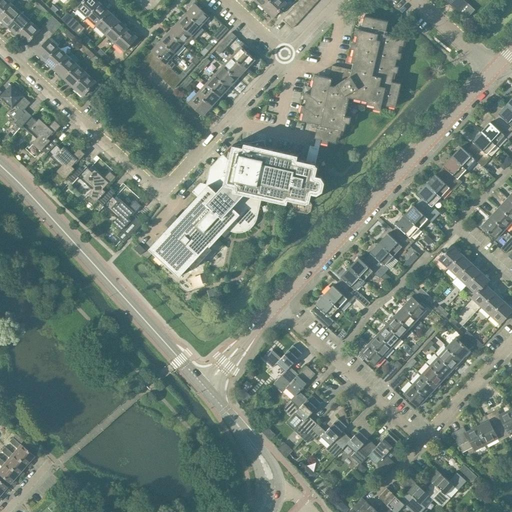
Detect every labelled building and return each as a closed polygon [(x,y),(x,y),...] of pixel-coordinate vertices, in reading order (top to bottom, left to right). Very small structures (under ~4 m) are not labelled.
[(0,0),(0,17),(12,4),(8,0),(0,0)] [(85,0),(78,8),(87,17),(100,3),(97,0),(85,0)] [(254,0),(263,9),(271,0),(254,0)] [(282,0),(271,0),(263,9),(273,17),(286,3),(282,0)] [(305,0),(299,0),(287,15),(296,24),(312,6),(305,0)] [(446,0),(466,18),(474,9),(463,0),(446,0)] [(40,11),(43,7),(38,2),(35,6),(40,11)] [(110,11),(100,3),(87,17),(96,26),(110,11)] [(22,12),(12,4),(0,17),(0,19),(8,27),(22,12)] [(186,13),(201,27),(209,17),(195,4),(186,13)] [(53,5),(50,8),(55,13),(58,9),(53,5)] [(96,26),(105,34),(119,20),(110,11),(96,26)] [(8,27),(17,35),(31,21),(22,12),(8,27)] [(67,12),(61,18),(67,24),(73,18),(67,12)] [(186,13),(178,23),(192,36),(201,27),(186,13)] [(296,24),(287,15),(282,19),(292,28),(296,24)] [(44,26),(49,30),(57,20),(53,16),(44,26)] [(308,93),(301,121),(311,123),(318,125),(315,138),(316,138),(321,139),(328,141),(336,143),(338,137),(340,137),(342,130),(344,131),(348,116),(345,116),(349,98),(367,101),(367,104),(381,107),(382,105),(395,108),(401,83),(392,81),(401,38),(385,35),(387,24),(388,21),(364,16),(362,24),(361,29),(358,29),(352,57),(355,57),(353,65),(352,70),(336,66),(331,65),(329,78),(314,74),(314,75),(313,81),(310,94),(308,93)] [(57,20),(49,30),(54,35),(63,25),(57,20)] [(105,34),(115,43),(128,28),(119,20),(105,34)] [(40,30),(31,21),(17,35),(27,44),(40,30)] [(183,45),(192,36),(178,23),(169,32),(183,45)] [(80,24),(74,30),(79,35),(82,31),(85,28),(80,24)] [(212,37),(217,42),(229,30),(224,25),(212,37)] [(128,28),(115,43),(125,52),(138,38),(128,28)] [(69,37),(72,34),(67,29),(63,32),(69,37)] [(169,32),(161,41),(175,54),(183,45),(169,32)] [(232,32),(220,45),(225,50),(237,37),(232,32)] [(36,53),(46,62),(59,47),(50,39),(36,53)] [(152,50),(157,55),(161,59),(165,63),(169,67),(172,69),(176,65),(170,59),(175,54),(161,41),(152,50)] [(232,56),(246,69),(255,60),(249,54),(252,51),(242,42),(239,45),(241,46),(232,56)] [(225,50),(220,45),(216,49),(221,54),(225,50)] [(87,54),(90,51),(85,46),(82,49),(87,54)] [(46,62),(55,70),(68,56),(59,47),(46,62)] [(102,56),(105,53),(100,48),(97,52),(102,56)] [(143,60),(148,65),(157,55),(152,50),(143,60)] [(148,65),(152,69),(161,59),(157,55),(148,65)] [(55,70),(64,79),(77,64),(68,56),(55,70)] [(232,56),(223,65),(238,79),(246,69),(232,56)] [(152,69),(156,73),(165,63),(161,59),(152,69)] [(108,68),(103,63),(100,67),(105,71),(108,68)] [(156,73),(160,76),(169,67),(165,63),(156,73)] [(64,79),(74,87),(87,73),(77,64),(64,79)] [(223,65),(215,75),(229,88),(238,79),(223,65)] [(160,76),(165,81),(173,71),(172,69),(169,67),(160,76)] [(165,81),(169,85),(178,75),(173,71),(165,81)] [(87,73),(74,87),(83,96),(96,82),(87,73)] [(178,75),(169,85),(174,89),(183,80),(178,75)] [(215,75),(206,84),(221,97),(229,88),(215,75)] [(116,97),(105,109),(141,141),(137,146),(160,167),(192,133),(164,107),(161,110),(128,79),(113,95),(116,97)] [(206,84),(198,93),(212,106),(221,97),(206,84)] [(15,105),(23,112),(31,103),(12,86),(1,97),(13,108),(15,105)] [(212,106),(198,93),(189,103),(203,116),(212,106)] [(500,114),(495,118),(511,133),(511,107),(507,104),(499,113),(500,114)] [(15,123),(20,128),(31,116),(26,111),(15,123)] [(31,116),(20,128),(23,126),(37,140),(34,143),(45,153),(41,157),(43,159),(48,154),(47,154),(56,144),(58,141),(52,136),(61,126),(55,120),(48,128),(41,121),(39,123),(31,116)] [(508,139),(511,134),(511,133),(495,118),(492,122),(491,121),(481,131),(495,144),(504,135),(508,139)] [(474,141),(469,146),(487,162),(491,156),(487,153),(495,144),(481,131),(473,140),(474,141)] [(198,197),(149,250),(178,276),(208,245),(209,246),(227,228),(229,229),(234,230),(239,230),(243,230),(247,228),(251,225),(254,221),(255,216),(260,197),(287,203),(288,199),(291,199),(294,200),(307,203),(307,202),(309,201),(310,202),(312,192),(317,193),(322,190),(324,181),(321,177),(316,175),(318,166),(318,165),(317,165),(316,164),(316,163),(315,163),(317,156),(321,139),(316,138),(314,147),(310,146),(306,161),(298,159),(299,155),(264,147),(245,143),(244,144),(244,147),(233,145),(232,148),(229,150),(227,152),(220,159),(223,161),(222,165),(216,163),(211,169),(207,187),(201,193),(196,188),(192,192),(198,197)] [(59,147),(56,144),(47,154),(48,154),(62,167),(58,171),(70,182),(68,184),(70,187),(79,177),(80,177),(79,176),(84,170),(76,163),(85,154),(79,148),(73,156),(64,149),(63,150),(59,146),(59,147)] [(462,146),(452,156),(466,169),(475,159),(483,166),(487,162),(469,146),(466,150),(462,146)] [(444,166),(440,171),(457,186),(462,181),(458,178),(466,169),(452,156),(444,165),(444,166)] [(89,194),(100,204),(96,210),(97,211),(95,213),(97,214),(104,206),(103,205),(112,196),(112,195),(114,193),(107,187),(116,177),(110,171),(103,179),(91,168),(89,170),(86,168),(84,170),(79,176),(80,177),(79,177),(93,190),(89,194)] [(436,173),(426,183),(440,196),(449,187),(453,191),(457,186),(440,171),(437,174),(436,173)] [(478,181),(470,189),(477,194),(484,186),(478,181)] [(422,198),(418,202),(435,217),(439,212),(432,206),(440,196),(426,183),(417,193),(422,198)] [(112,196),(103,205),(104,206),(118,219),(115,223),(122,229),(116,235),(124,242),(142,224),(133,215),(141,206),(135,200),(129,208),(116,196),(115,198),(112,196)] [(511,202),(508,198),(499,207),(511,219),(511,202)] [(413,205),(404,215),(418,227),(426,218),(430,222),(435,217),(418,202),(414,206),(413,205)] [(511,219),(499,207),(491,216),(505,229),(511,221),(511,219)] [(397,225),(393,230),(410,245),(414,240),(410,236),(418,227),(404,215),(396,224),(397,225)] [(505,229),(491,216),(482,226),(496,239),(505,229)] [(388,233),(379,242),(392,255),(401,246),(405,250),(410,245),(393,230),(389,234),(388,233)] [(511,245),(511,235),(511,236),(500,248),(505,253),(511,245)] [(371,253),(367,257),(384,273),(388,268),(384,264),(392,255),(379,242),(370,252),(371,253)] [(134,249),(141,256),(145,251),(139,245),(134,249)] [(439,259),(448,268),(461,254),(452,245),(439,259)] [(448,268),(458,277),(471,263),(461,254),(448,268)] [(359,257),(350,266),(363,279),(372,270),(380,277),(384,273),(367,257),(364,261),(359,257)] [(458,277),(467,285),(480,271),(471,263),(458,277)] [(342,277),(338,281),(355,297),(359,292),(355,288),(363,279),(350,266),(341,275),(342,277)] [(467,285),(475,293),(476,294),(485,284),(489,279),(480,271),(467,285)] [(333,284),(324,294),(338,307),(346,298),(350,302),(355,297),(338,281),(334,285),(333,284)] [(471,297),(481,306),(494,292),(485,284),(476,294),(475,293),(471,297)] [(359,292),(355,297),(360,302),(364,298),(359,292)] [(423,295),(427,299),(432,303),(436,300),(431,295),(430,296),(426,292),(423,295)] [(481,306),(490,315),(503,301),(494,292),(481,306)] [(338,307),(324,294),(315,304),(316,305),(312,309),(317,314),(329,325),(334,320),(330,316),(338,307)] [(411,296),(402,306),(417,319),(426,309),(411,296)] [(511,308),(503,301),(490,315),(499,323),(511,309),(511,308)] [(402,306),(394,315),(408,328),(417,319),(402,306)] [(317,314),(316,316),(328,326),(329,325),(317,314)] [(394,315),(385,324),(400,337),(408,328),(394,315)] [(385,324),(377,333),(391,346),(400,337),(385,324)] [(377,333),(368,343),(383,356),(391,346),(377,333)] [(472,334),(469,338),(479,347),(482,344),(472,334)] [(455,337),(447,347),(461,360),(469,350),(455,337)] [(430,340),(425,344),(429,348),(434,343),(430,340)] [(383,356),(368,343),(359,352),(374,365),(383,356)] [(299,374),(299,373),(290,365),(302,352),(293,344),(281,357),(272,349),(264,358),(273,366),(277,362),(286,370),(282,374),(291,383),(299,374)] [(447,347),(438,356),(452,369),(461,360),(447,347)] [(438,356),(430,365),(444,378),(452,369),(438,356)] [(396,360),(392,364),(397,369),(401,364),(396,360)] [(412,366),(409,363),(404,367),(408,371),(412,366)] [(397,369),(392,364),(380,377),(385,382),(397,369)] [(295,395),(291,399),(300,407),(308,398),(308,397),(300,390),(315,373),(307,365),(299,373),(299,374),(291,383),(282,374),(274,383),(283,391),(287,387),(295,395)] [(430,365),(421,374),(435,387),(444,378),(430,365)] [(388,384),(393,389),(405,376),(400,372),(388,384)] [(421,374),(412,384),(427,397),(435,387),(421,374)] [(427,397),(412,384),(404,393),(418,406),(427,397)] [(291,399),(283,408),(292,416),(296,412),(304,419),(300,423),(294,430),(303,439),(310,432),(318,423),(308,414),(321,401),(312,393),(308,397),(308,398),(300,407),(291,399)] [(497,410),(491,413),(504,437),(508,435),(509,433),(508,432),(511,430),(511,411),(511,409),(500,415),(497,410)] [(488,421),(477,426),(486,443),(497,437),(499,440),(504,437),(491,413),(486,416),(488,421)] [(310,432),(303,439),(308,443),(314,436),(318,440),(322,436),(330,443),(326,447),(335,456),(343,447),(335,439),(343,430),(347,425),(337,417),(326,430),(318,423),(310,432)] [(351,438),(343,430),(335,439),(343,447),(347,443),(355,450),(351,455),(360,464),(361,463),(369,455),(360,447),(368,438),(368,437),(376,428),(367,420),(351,438)] [(267,426),(262,431),(270,441),(276,434),(267,426)] [(475,449),(486,443),(477,426),(467,432),(464,427),(452,433),(462,452),(473,446),(475,449)] [(368,438),(360,447),(369,455),(373,450),(381,458),(377,463),(386,471),(394,462),(385,454),(398,440),(389,432),(377,445),(368,437),(368,438)] [(26,465),(25,465),(28,468),(30,466),(29,465),(31,463),(29,461),(34,456),(20,444),(12,437),(9,441),(17,448),(12,453),(26,465)] [(284,442),(277,449),(286,458),(293,450),(288,446),(284,442)] [(12,453),(4,446),(1,450),(9,457),(4,462),(18,474),(20,477),(22,475),(21,474),(23,472),(21,470),(25,465),(26,465),(12,453)] [(4,462),(0,458),(0,465),(1,466),(0,466),(0,475),(9,483),(10,483),(12,486),(14,484),(13,483),(15,481),(13,479),(18,474),(4,462)] [(306,465),(300,471),(311,480),(316,474),(306,465)] [(428,477),(432,481),(442,490),(433,499),(442,507),(450,498),(446,494),(454,486),(458,490),(466,481),(457,472),(450,481),(436,468),(428,477)] [(469,469),(465,474),(472,481),(477,476),(469,469)] [(399,483),(407,491),(408,491),(416,499),(408,508),(412,511),(421,511),(425,508),(421,504),(429,495),(433,499),(442,490),(432,481),(425,490),(407,474),(399,483)] [(0,494),(3,491),(5,493),(7,490),(8,491),(9,489),(6,487),(7,487),(0,480),(0,494)] [(379,496),(383,501),(392,509),(388,511),(396,511),(404,504),(408,508),(416,499),(408,491),(407,491),(400,499),(387,487),(379,496)] [(363,497),(350,510),(352,511),(388,511),(392,509),(383,501),(376,509),(363,497)]
